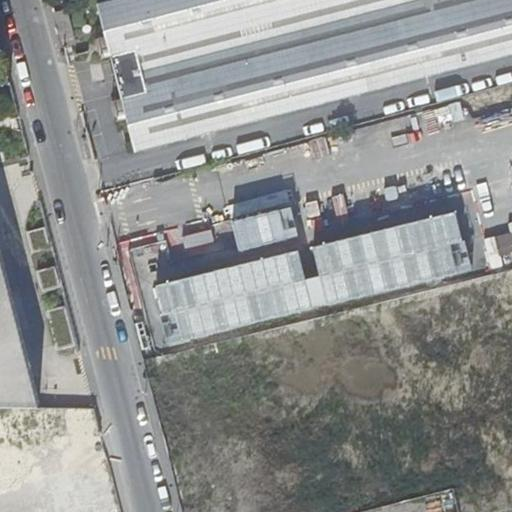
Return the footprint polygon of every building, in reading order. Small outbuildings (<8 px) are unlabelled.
[(181,80),(124,100),(137,147),(511,50),(511,0),(114,0),(99,4),(110,44),(166,29),(181,80)] [(65,37),(75,34),(68,10),(58,13),(65,37)] [(110,44),(124,100),(181,80),(166,29),(110,44)] [(0,96),(14,93),(0,40),(0,96)] [(0,374),(15,374),(0,317),(0,374)]
